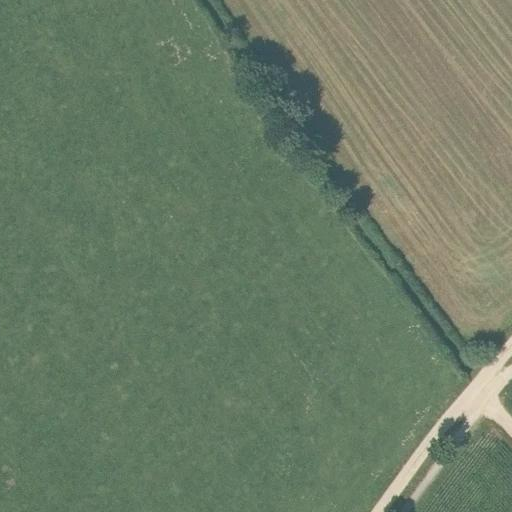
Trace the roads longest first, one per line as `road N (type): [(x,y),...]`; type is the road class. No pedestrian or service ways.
road 1 (track): [(204,0),(478,382)]
road 2 (track): [(478,382),(378,511)]
